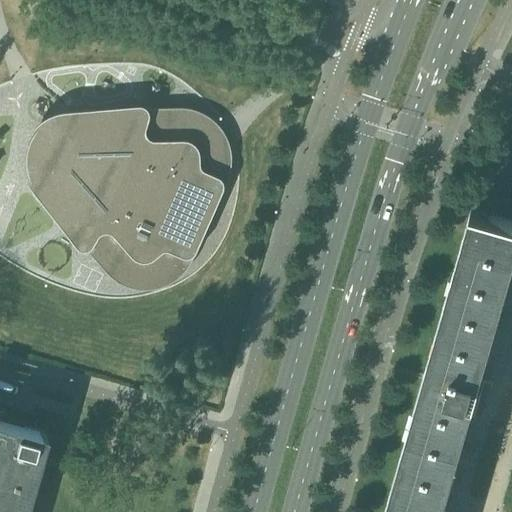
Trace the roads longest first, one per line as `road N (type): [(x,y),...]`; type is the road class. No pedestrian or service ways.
road 1 (secondary): [(301,511),(399,160),(462,0)]
road 2 (secondary): [(398,23),(255,511)]
road 3 (residential): [(398,23),(356,35),(230,0)]
